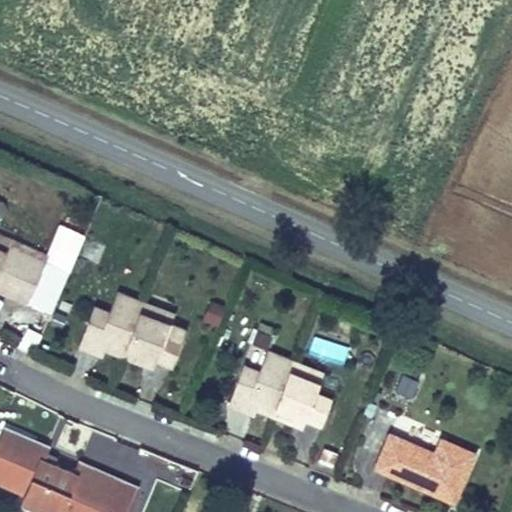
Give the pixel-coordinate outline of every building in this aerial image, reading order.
[(12,242),(0,236),(0,281),(31,295),(50,251),(14,236),(12,242)] [(185,338),(170,332),(174,321),(143,310),(147,298),(121,287),(114,307),(104,332),(113,335),(108,344),(145,359),(148,350),(161,356),(176,362),(185,338)] [(143,310),(174,321),(178,310),(147,298),(143,310)] [(81,339),(106,351),(108,344),(113,335),(104,332),(114,307),(97,300),(81,339)] [(204,300),(200,320),(218,323),(222,304),(204,300)] [(258,325),(251,341),(268,348),(275,332),(258,325)] [(343,361),(347,346),(314,337),(310,351),(343,361)] [(275,411),(292,366),(296,355),(272,346),(264,365),(253,392),(262,395),(258,404),(275,411)] [(148,350),(145,359),(157,364),(161,356),(148,350)] [(324,378),(327,368),(296,355),(292,366),(324,378)] [(262,395),(253,392),(264,365),(248,359),(232,400),(256,409),(258,404),(262,395)] [(324,378),(292,366),(275,411),(277,412),(292,417),(296,407),(310,413),(327,420),(336,395),(320,388),(324,378)] [(296,407),(292,417),(306,423),(310,413),(296,407)] [(0,473),(29,487),(26,494),(65,511),(81,511),(88,497),(94,500),(120,511),(125,511),(137,486),(80,460),(77,468),(43,452),(47,445),(49,440),(8,421),(0,438),(0,451),(8,455),(0,472),(0,473)] [(458,492),(478,447),(446,433),(439,448),(395,429),(382,459),(458,492)] [(43,452),(77,468),(80,460),(47,445),(43,452)] [(88,497),(81,511),(89,511),(94,500),(88,497)] [(230,511),(207,503),(203,511),(230,511)]
